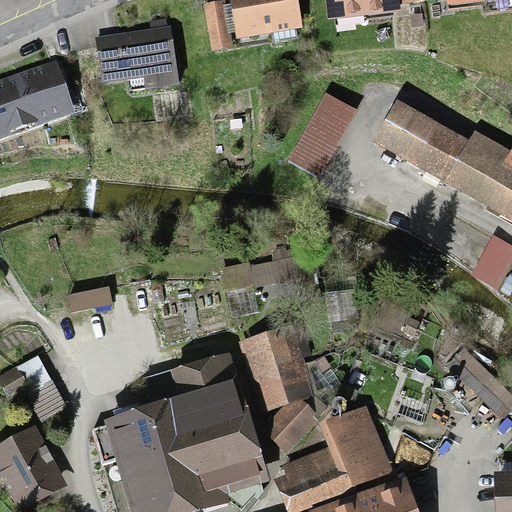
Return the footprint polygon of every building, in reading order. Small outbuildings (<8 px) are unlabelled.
[(291,0),(237,0),(243,34),(272,29),(275,44),(298,40),(291,0)] [(395,10),(393,0),(333,0),(335,17),(395,10)] [(224,7),(209,9),(214,39),(229,36),(224,7)] [(113,44),(98,47),(103,79),(131,75),(133,92),(180,85),(172,31),(113,39),(113,44)] [(0,135),(70,111),(63,91),(70,88),(64,72),(57,74),(56,69),(0,88),(0,135)] [(355,112),(327,96),(290,162),(318,178),(355,112)] [(511,171),(399,108),(378,143),(511,218),(511,171)] [(296,260),(272,265),(276,284),(300,279),(296,260)] [(250,346),(269,407),(308,395),(289,335),(250,346)] [(511,395),(465,349),(447,367),(504,422),(511,413),(511,395)] [(175,377),(183,406),(94,432),(104,466),(125,460),(140,511),(178,511),(228,497),(225,488),(260,477),(224,362),(175,377)] [(11,396),(28,387),(20,371),(2,381),(11,396)] [(269,433),(289,451),(317,421),(297,403),(275,427),(269,433)] [(284,486),(294,511),(307,511),(311,511),(354,493),(350,482),(380,470),(360,420),(330,433),(336,448),(288,468),(294,482),(284,486)] [(0,463),(22,503),(60,482),(33,432),(0,450),(0,463)] [(511,511),(511,473),(501,474),(501,482),(502,511),(511,511)] [(409,511),(402,491),(340,511),(409,511)]
